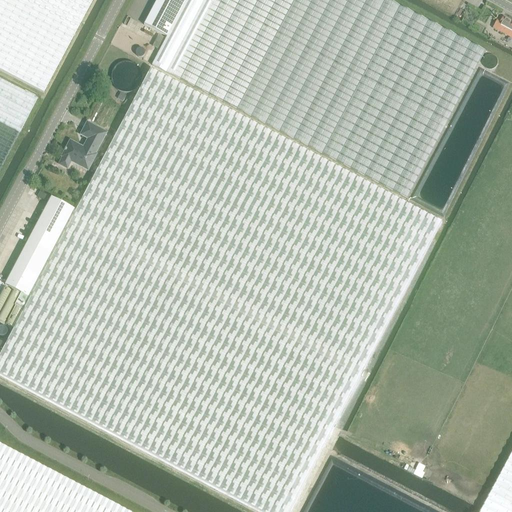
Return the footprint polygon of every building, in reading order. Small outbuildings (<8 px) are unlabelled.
[(92,0),(0,0),(0,71),(43,94),(87,11),(92,0)] [(156,0),(143,26),(166,38),(186,0),(156,0)] [(186,0),(166,38),(151,66),(231,108),(322,155),(407,200),(484,51),(399,7),(385,0),(186,0)] [(511,38),(511,21),(503,17),(498,27),(494,25),(493,28),(511,38)] [(158,36),(152,48),(157,50),(163,38),(158,36)] [(12,333),(0,356),(0,376),(67,411),(160,461),(241,503),(257,511),(289,511),(410,280),(441,222),(400,200),(327,163),(219,106),(150,69),(126,115),(118,131),(98,169),(97,171),(95,174),(76,211),(30,299),(21,295),(15,307),(23,311),(14,329),(12,333)] [(0,170),(37,100),(14,89),(0,81),(0,170)] [(120,94),(117,99),(123,102),(126,97),(120,94)] [(115,109),(107,125),(118,131),(126,115),(115,109)] [(82,149),(69,142),(61,157),(62,158),(58,165),(66,169),(70,162),(87,171),(95,156),(95,155),(106,134),(86,123),(80,136),(87,140),(82,149)] [(51,198),(40,192),(37,198),(48,203),(51,198)] [(21,295),(30,299),(76,211),(51,198),(48,203),(33,233),(10,277),(5,286),(21,295)] [(0,511),(129,511),(0,444),(0,511)] [(480,511),(511,511),(511,452),(482,509),(480,511)]
